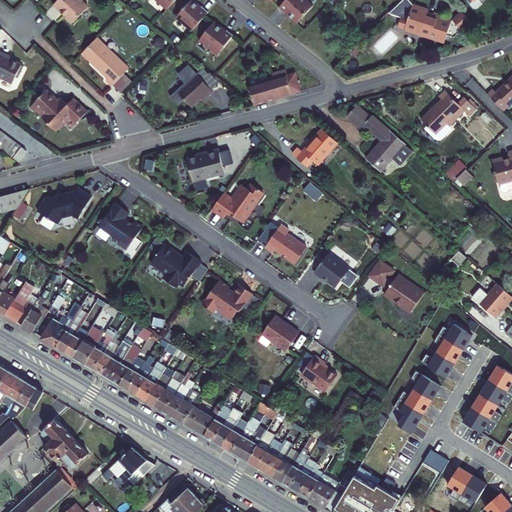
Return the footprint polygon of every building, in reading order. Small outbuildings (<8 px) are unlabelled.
[(82,0),(59,0),(55,4),(74,23),(89,6),(82,0)] [(158,0),(168,8),(174,0),(158,0)] [(186,3),(176,14),(193,30),(209,12),(202,6),(201,7),(193,0),(191,0),(188,4),(186,3)] [(305,0),(286,0),(279,7),(286,13),(287,13),(298,23),(313,7),(305,0)] [(431,7),(415,3),(409,23),(421,28),(424,31),(428,33),(432,35),(436,37),(436,34),(444,35),(446,35),(449,35),(454,17),(446,15),(447,14),(436,11),(435,13),(429,12),(431,7)] [(473,21),(463,9),(454,17),(462,26),(464,29),(473,21)] [(405,10),(402,21),(409,23),(412,12),(405,10)] [(462,26),(454,17),(450,32),(457,34),(462,30),(461,28),(462,26)] [(220,54),(234,35),(227,29),(226,31),(215,21),(201,39),(220,54)] [(421,28),(409,23),(407,28),(412,29),(447,41),(449,35),(446,35),(444,35),(436,34),(436,37),(432,35),(428,33),(424,31),(421,28)] [(98,37),(83,53),(108,78),(107,81),(113,85),(130,68),(98,37)] [(9,54),(0,49),(0,78),(2,79),(3,77),(14,83),(23,64),(8,56),(9,54)] [(272,71),(248,78),(255,104),(301,90),(296,72),(288,74),(287,69),(273,73),(272,71)] [(206,98),(214,90),(198,73),(194,77),(179,92),(192,107),(204,96),(206,98)] [(511,76),(495,92),(493,90),(487,95),(503,111),(511,102),(511,76)] [(57,102),(47,89),(28,105),(32,110),(33,109),(40,116),(39,117),(51,131),(60,124),(61,124),(67,119),(73,125),(85,115),(73,100),(67,105),(61,99),(57,102)] [(448,126),(464,110),(457,103),(445,90),(438,97),(441,100),(431,109),(432,110),(428,114),(427,114),(420,120),(423,123),(417,130),(428,140),(431,140),(434,141),(439,136),(433,130),(439,124),(445,129),(448,126)] [(464,96),(457,103),(464,110),(469,115),(476,108),(464,96)] [(400,166),(412,152),(371,115),(369,117),(357,106),(347,117),(361,129),(365,126),(381,141),(367,157),(381,170),(392,159),(400,166)] [(433,130),(439,136),(445,130),(445,129),(439,124),(433,130)] [(0,146),(13,156),(21,145),(4,132),(0,128),(0,146)] [(318,165),(338,143),(322,129),(302,151),(297,147),(292,153),(307,167),(313,160),(318,165)] [(501,157),(491,160),(494,172),(492,174),(494,180),(497,181),(498,184),(500,183),(511,179),(511,149),(506,152),(508,158),(502,159),(501,157)] [(189,158),(194,182),(226,174),(221,150),(204,153),(204,155),(189,158)] [(453,177),(464,167),(458,161),(447,171),(453,177)] [(471,176),(465,169),(455,178),(462,185),(471,176)] [(511,179),(500,183),(500,185),(499,187),(499,189),(501,191),(504,191),(506,191),(507,189),(511,187),(511,179)] [(224,193),(212,210),(223,218),(229,210),(235,214),(233,216),(242,222),(250,211),(249,211),(254,203),(255,203),(263,193),(252,185),(249,190),(245,187),(242,187),(237,194),(238,194),(234,200),(224,193)] [(29,189),(3,196),(6,212),(16,209),(29,189)] [(73,214),(79,218),(92,197),(78,189),(75,191),(67,194),(66,191),(59,193),(59,195),(48,199),(46,197),(38,212),(57,224),(61,217),(73,214)] [(116,203),(99,226),(120,241),(118,243),(127,250),(143,227),(135,221),(133,223),(125,218),(129,212),(116,203)] [(489,216),(484,211),(480,216),(485,221),(489,216)] [(282,225),(265,247),(273,253),(276,250),(295,264),(307,248),(288,234),(290,231),(282,225)] [(0,252),(3,255),(11,242),(0,235),(0,252)] [(158,254),(151,263),(165,273),(164,275),(165,278),(175,285),(178,285),(180,283),(184,286),(190,278),(192,278),(191,276),(201,262),(188,252),(183,260),(176,255),(178,254),(165,244),(159,253),(157,253),(158,254)] [(329,255),(315,273),(323,279),(323,278),(337,288),(350,270),(329,255)] [(386,267),(379,262),(368,277),(375,282),(386,267)] [(0,285),(1,284),(7,272),(11,266),(6,263),(0,273),(0,285)] [(386,267),(375,282),(383,288),(385,284),(390,287),(384,294),(409,313),(422,295),(397,276),(393,282),(389,279),(394,273),(386,267)] [(60,282),(64,276),(55,270),(51,277),(60,282)] [(229,287),(219,281),(202,305),(213,312),(217,307),(223,311),(223,314),(229,319),(232,318),(240,308),(241,309),(252,293),(240,285),(234,293),(228,289),(229,287)] [(34,288),(25,283),(15,299),(4,317),(11,321),(13,319),(23,325),(34,306),(26,302),(34,288)] [(511,298),(511,296),(498,284),(479,304),(495,317),(511,298)] [(0,290),(0,314),(4,317),(15,299),(0,290)] [(23,325),(21,327),(32,333),(42,316),(45,317),(47,315),(49,311),(41,306),(45,300),(43,299),(47,293),(43,291),(34,306),(23,325)] [(98,298),(90,293),(86,300),(94,304),(98,298)] [(65,299),(59,295),(52,305),(59,309),(65,299)] [(77,304),(82,307),(86,300),(81,297),(77,304)] [(76,316),(82,307),(77,304),(76,303),(66,318),(62,316),(59,322),(54,319),(42,339),(57,347),(76,316)] [(47,315),(53,319),(59,309),(52,305),(49,311),(47,315)] [(73,357),(85,364),(102,337),(96,333),(104,318),(99,315),(93,326),(73,357)] [(57,347),(65,352),(84,321),(76,316),(57,347)] [(286,352),(300,333),(288,325),(287,327),(282,323),(282,320),(276,316),(262,335),(286,352)] [(65,352),(73,357),(93,326),(84,320),(84,321),(65,352)] [(138,335),(143,327),(140,324),(134,332),(138,335)] [(443,326),(438,334),(463,349),(472,335),(454,324),(450,330),(443,326)] [(85,364),(94,370),(114,338),(110,335),(113,329),(109,326),(102,337),(85,364)] [(152,332),(143,327),(138,335),(147,340),(152,332)] [(94,370),(102,375),(121,344),(116,340),(119,336),(117,334),(114,338),(94,370)] [(455,363),(463,349),(438,334),(434,342),(440,346),(437,352),(455,363)] [(102,375),(111,380),(129,351),(125,349),(130,341),(125,338),(121,344),(102,375)] [(133,344),(133,343),(130,341),(125,349),(129,351),(133,344)] [(111,380),(120,385),(137,356),(133,354),(135,349),(137,347),(133,344),(129,351),(111,380)] [(186,353),(177,348),(173,354),(182,360),(186,353)] [(120,385),(128,390),(149,356),(140,351),(140,352),(137,356),(120,385)] [(308,352),(300,364),(306,368),(314,356),(308,352)] [(446,377),(455,363),(437,352),(433,358),(426,354),(421,362),(446,377)] [(128,390),(137,395),(153,368),(150,366),(152,363),(155,358),(150,355),(149,356),(128,390)] [(314,356),(302,374),(326,391),(338,375),(324,366),(326,363),(315,355),(314,356)] [(0,384),(8,370),(0,365),(0,384)] [(511,374),(497,365),(489,379),(511,393),(511,383),(511,382),(511,374)] [(137,395),(146,401),(163,371),(154,366),(153,368),(137,395)] [(146,401),(155,406),(174,373),(165,368),(163,371),(146,401)] [(18,376),(8,370),(0,384),(0,405),(2,402),(18,376)] [(165,412),(182,382),(177,379),(181,373),(176,370),(174,373),(155,406),(165,412)] [(414,389),(432,400),(441,386),(416,371),(411,379),(417,383),(414,389)] [(182,382),(185,376),(181,373),(177,379),(182,382)] [(27,382),(18,376),(2,402),(6,405),(3,410),(0,408),(0,413),(1,415),(4,416),(15,399),(16,400),(27,382)] [(165,412),(174,418),(191,389),(187,386),(190,382),(186,379),(187,377),(185,376),(182,382),(165,412)] [(509,403),(511,397),(511,393),(489,379),(480,393),(498,405),(502,398),(509,403)] [(12,421),(26,407),(30,401),(37,388),(27,382),(16,400),(15,399),(4,416),(8,419),(12,421)] [(193,406),(202,392),(192,386),(191,389),(174,418),(184,423),(193,406)] [(44,392),(37,388),(30,401),(36,405),(44,392)] [(403,391),(398,399),(423,414),(432,400),(414,389),(410,395),(403,391)] [(253,396),(244,390),(240,397),(249,402),(253,396)] [(494,411),(498,405),(480,393),(471,407),(496,423),(501,415),(494,411)] [(412,432),(423,414),(398,399),(394,406),(400,410),(394,421),(412,432)] [(36,405),(30,401),(26,407),(33,410),(36,405)] [(273,420),(275,417),(278,412),(261,401),(248,423),(244,428),(231,451),(248,461),(267,431),(258,425),(264,415),(273,420)] [(217,415),(223,404),(219,402),(213,413),(217,415)] [(226,414),(229,409),(223,404),(217,415),(215,418),(205,436),(214,441),(229,415),(226,414)] [(211,416),(193,406),(184,423),(205,436),(215,418),(211,416)] [(214,441),(222,446),(239,418),(242,413),(234,407),(229,415),(214,441)] [(491,430),(496,423),(471,407),(463,421),(481,433),(485,426),(491,430)] [(286,417),(278,412),(275,417),(283,422),(286,417)] [(291,430),(293,427),(295,423),(287,417),(286,417),(283,422),(282,424),(287,427),(291,430)] [(222,446),(231,451),(244,428),(239,425),(242,420),(239,418),(222,446)] [(67,451),(62,446),(72,437),(56,420),(41,433),(49,442),(45,446),(58,460),(62,455),(67,451)] [(244,428),(248,423),(242,420),(239,425),(244,428)] [(0,462),(27,438),(12,421),(0,432),(0,462)] [(303,428),(295,423),(293,427),(300,432),(303,428)] [(285,440),(291,430),(287,427),(281,437),(285,440)] [(267,431),(248,461),(257,467),(271,443),(273,439),(268,436),(271,430),(268,428),(267,431)] [(314,441),(317,436),(312,434),(305,444),(283,482),(291,487),(308,459),(310,456),(306,454),(308,450),(313,440),(314,441)] [(88,454),(72,437),(62,446),(67,451),(62,455),(73,467),(88,454)] [(282,444),(285,440),(281,437),(278,442),(273,439),(271,443),(257,467),(265,472),(282,444)] [(320,439),(316,446),(325,451),(329,444),(320,439)] [(283,482),(305,444),(300,441),(294,451),(291,449),(290,450),(274,477),(283,482)] [(265,472),(274,477),(290,450),(282,444),(265,472)] [(329,444),(325,451),(333,456),(337,450),(329,444)] [(139,454),(132,448),(109,469),(117,477),(112,483),(121,493),(127,488),(129,489),(154,466),(152,464),(147,461),(143,457),(139,454)] [(441,473),(449,460),(431,449),(423,462),(441,473)] [(316,464),(308,459),(291,487),(299,492),(316,464)] [(316,464),(299,492),(308,497),(323,473),(317,470),(319,466),(316,464)] [(457,500),(472,475),(458,466),(447,485),(453,489),(449,495),(457,500)] [(44,511),(77,482),(62,468),(59,471),(57,470),(11,511),(44,511)] [(354,475),(355,474),(348,470),(340,484),(323,473),(308,497),(332,511),(354,475)] [(392,511),(393,511),(400,499),(377,485),(375,488),(354,475),(332,511),(392,511)] [(487,484),(472,475),(457,500),(465,505),(469,498),(475,502),(487,484)] [(197,511),(206,504),(201,499),(199,501),(183,485),(159,507),(163,511),(197,511)] [(503,511),(511,505),(501,492),(484,507),(488,511),(503,511)]
